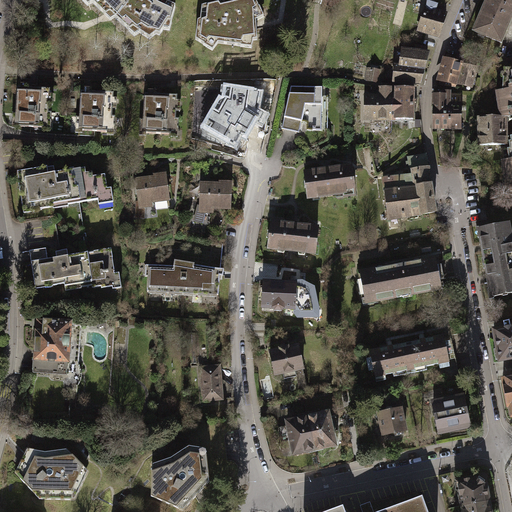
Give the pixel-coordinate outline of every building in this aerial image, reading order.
[(124,9),(130,0),(90,0),(106,16),(110,13),(116,18),(123,8),(124,9)] [(130,0),(124,9),(123,8),(116,18),(130,30),(133,28),(149,39),(156,34),(160,35),(168,22),(171,23),(175,7),(161,0),(153,0),(154,0),(153,0),(130,0)] [(259,7),(255,0),(243,0),(223,5),(221,6),(219,3),(201,7),(200,21),(197,22),(196,40),(204,45),(203,46),(213,50),(218,43),(241,45),(240,47),(251,48),(253,40),(258,39),(257,27),(256,20),(264,16),(260,7),(259,7)] [(511,0),(489,0),(481,21),(478,21),(474,30),(501,42),(505,33),(503,32),(511,13),(511,0)] [(426,1),(416,30),(437,36),(444,15),(437,12),(433,11),(435,4),(426,1)] [(413,45),(412,52),(424,54),(425,47),(413,45)] [(425,54),(424,54),(412,52),(401,51),(400,67),(421,70),(423,61),(425,54)] [(457,63),(445,59),(439,83),(455,87),(462,64),(457,63)] [(476,67),(464,64),(459,82),(471,85),(473,76),(476,67)] [(418,82),(421,70),(400,67),(396,66),(394,80),(409,81),(418,82)] [(380,70),(367,67),(365,79),(370,80),(378,82),(380,70)] [(505,117),(505,121),(511,120),(511,71),(507,71),(507,78),(502,78),(502,90),(500,91),(502,103),(498,104),(499,117),(505,117)] [(42,128),(42,130),(48,130),(50,113),(47,113),(48,89),(24,88),(15,87),(14,113),(10,113),(10,120),(13,120),(13,126),(42,128)] [(320,88),(289,87),(279,128),(297,132),(299,121),(306,122),(306,130),(320,130),(320,88)] [(234,90),(226,88),(223,103),(220,100),(204,128),(230,143),(236,133),(245,139),(260,113),(253,109),(256,93),(234,90)] [(362,119),(390,121),(391,96),(389,96),(389,89),(378,88),(378,96),(363,96),(362,119)] [(393,96),(391,96),(390,121),(411,121),(412,89),(405,89),(394,89),(393,96)] [(106,132),(106,125),(113,126),(113,116),(110,116),(112,93),(88,91),(79,91),(79,93),(78,112),(77,116),(74,116),(74,123),(77,123),(76,130),(106,132)] [(461,94),(450,94),(450,91),(441,91),(441,92),(441,94),(433,94),(433,128),(461,127),(461,94)] [(169,135),(169,128),(176,129),(177,119),(174,119),(175,96),(154,94),(142,94),(141,119),(138,119),(137,126),(140,126),(140,133),(169,135)] [(499,117),(479,117),(479,144),(505,144),(505,141),(505,121),(505,117),(499,117)] [(386,218),(433,212),(431,200),(428,181),(424,155),(407,158),(409,175),(381,178),(386,218)] [(511,158),(508,159),(501,161),(502,168),(507,167),(508,173),(503,174),(504,181),(508,180),(510,191),(511,190),(511,158)] [(304,173),(308,196),(316,198),(343,194),(344,196),(355,196),(350,166),(304,173)] [(38,208),(51,206),(51,203),(66,201),(66,204),(107,198),(104,175),(92,176),(91,172),(84,173),(84,172),(54,177),(54,173),(47,174),(45,167),(16,171),(21,208),(37,205),(38,208)] [(152,178),(136,180),(136,181),(134,182),(135,194),(137,194),(139,207),(151,206),(151,201),(168,199),(165,177),(165,175),(154,176),(153,178),(152,178)] [(218,185),(200,184),(199,211),(211,212),(212,207),(229,208),(230,185),(230,183),(219,183),(218,185)] [(272,219),(268,248),(314,253),(317,228),(282,224),(282,220),(272,219)] [(486,260),(486,263),(511,257),(511,247),(507,224),(479,229),(481,236),(479,237),(483,260),(486,260)] [(116,286),(113,271),(110,249),(88,252),(89,256),(67,260),(66,256),(46,259),(44,248),(28,251),(30,262),(33,284),(50,281),(51,285),(62,283),(63,285),(78,283),(79,287),(90,285),(90,288),(99,287),(99,289),(116,286)] [(491,290),(492,296),(511,292),(511,257),(486,263),(487,266),(485,267),(489,290),(491,290)] [(435,259),(389,267),(395,297),(433,290),(432,287),(440,285),(435,259)] [(220,295),(221,276),(224,276),(224,269),(177,262),(177,267),(147,265),(146,277),(149,277),(148,292),(220,295)] [(375,300),(395,297),(389,267),(359,272),(364,298),(374,297),(375,300)] [(294,282),(262,280),(260,308),(271,309),(273,311),(280,312),(283,310),(293,310),(294,310),(294,305),(295,287),(296,282),(294,282)] [(294,280),(294,282),(296,282),(295,287),(301,288),(307,292),(312,311),(300,311),(294,305),(294,310),(293,310),(293,314),(296,319),(318,319),(319,310),(314,287),(302,280),(294,280)] [(301,288),(295,287),(294,305),(300,311),(312,311),(307,292),(301,288)] [(72,321),(37,318),(33,372),(68,374),(72,321)] [(511,326),(510,327),(509,321),(503,322),(504,328),(494,330),(499,360),(511,357),(511,326)] [(188,363),(196,363),(194,332),(187,332),(188,363)] [(442,336),(405,344),(410,369),(447,361),(442,336)] [(405,344),(368,351),(373,377),(410,369),(405,344)] [(279,349),(270,351),(274,374),(282,372),(283,379),(296,376),(294,370),(303,368),(298,345),(288,347),(288,345),(278,347),(279,349)] [(219,366),(198,367),(200,400),(221,399),(219,366)] [(511,377),(503,379),(508,407),(509,406),(510,409),(509,412),(509,415),(511,417),(511,416),(511,377)] [(462,427),(466,426),(467,424),(469,424),(464,399),(456,401),(455,396),(442,399),(443,403),(434,405),(439,430),(460,426),(462,427)] [(393,436),(402,434),(402,430),(404,430),(399,408),(377,413),(381,435),(392,432),(393,436)] [(314,449),(335,444),(332,431),(337,430),(334,415),(329,416),(328,412),(307,416),(314,449)] [(294,453),(314,449),(307,416),(288,420),(289,425),(277,427),(280,442),(291,440),(294,453)] [(170,457),(152,464),(151,496),(183,510),(204,486),(209,481),(205,448),(188,445),(170,457)] [(15,473),(39,499),(75,499),(88,471),(66,449),(45,451),(27,448),(15,473)] [(480,477),(457,480),(454,481),(455,490),(459,489),(462,506),(489,501),(485,480),(480,477)] [(377,511),(371,511),(370,510),(366,511),(364,511),(343,511),(341,506),(323,511),(425,511),(420,496),(377,511)] [(490,511),(489,501),(462,506),(462,511),(490,511)]
